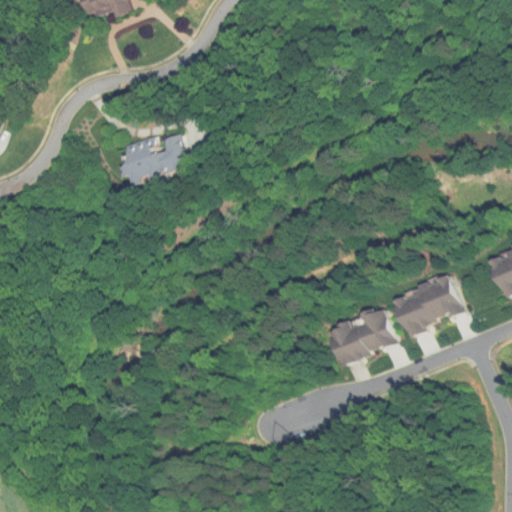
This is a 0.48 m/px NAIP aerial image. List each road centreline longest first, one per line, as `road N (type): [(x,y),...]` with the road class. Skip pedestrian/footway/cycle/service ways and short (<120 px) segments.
road 1 (residential): [(0,192),(31,183),(49,165),(78,101),(181,65),(204,48),(233,0)]
road 2 (residential): [(300,416),(511,328)]
road 3 (residential): [(474,344),(505,415),(511,466)]
